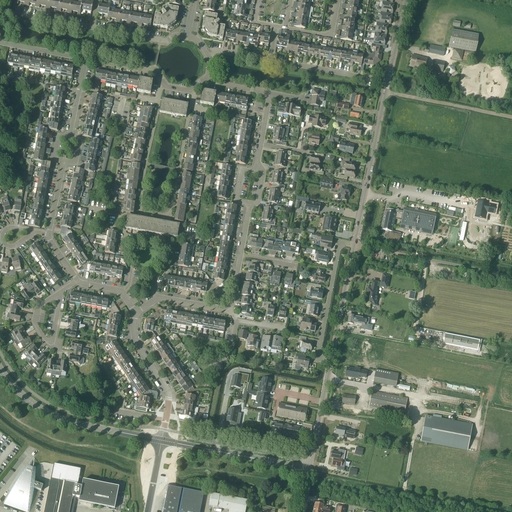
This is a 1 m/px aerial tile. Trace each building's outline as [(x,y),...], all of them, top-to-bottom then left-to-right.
[(392,12),(394,4),(385,2),(383,2),(381,9),(378,9),(378,12),(381,13),(385,13),(385,10),(392,12)] [(160,17),(160,16),(160,15),(155,14),(153,27),(157,27),(157,26),(159,27),(159,28),(167,29),(171,27),(176,23),(178,9),(166,7),(165,11),(166,12),(167,12),(166,13),(165,14),(164,14),(163,12),(161,14),(162,15),(162,16),(161,17),(160,17)] [(390,22),(392,15),(385,13),(381,13),(379,20),(376,20),(376,23),(377,23),(383,24),(383,21),(390,22)] [(215,21),(216,21),(217,16),(213,15),(205,14),(202,28),(208,37),(216,38),(217,37),(219,38),(219,39),(223,39),(225,27),(220,26),(219,27),(219,28),(218,27),(217,26),(218,26),(217,25),(219,24),(218,22),(216,24),(216,23),(215,22),(215,21)] [(370,28),(369,32),(375,33),(379,34),(379,31),(387,33),(388,25),(383,24),(377,23),(375,30),(373,30),(373,29),(370,28)] [(478,35),(452,30),(449,48),(475,53),(478,35)] [(385,43),(386,36),(379,34),(375,33),(374,40),(371,39),(370,44),(372,44),(377,45),(378,42),(385,43)] [(380,61),(382,49),(380,49),(381,46),(377,45),(372,44),(371,47),(376,48),(375,53),(373,53),(370,55),(377,64),(380,61)] [(445,48),(430,45),(428,53),(443,56),(445,48)] [(463,52),(454,50),(452,59),(461,61),(463,52)] [(361,64),(373,66),(377,64),(370,55),(368,56),(368,58),(363,57),(362,57),(361,64)] [(427,59),(412,56),(409,67),(424,70),(427,59)] [(445,63),(434,61),(432,70),(443,72),(445,63)] [(138,88),(137,92),(150,95),(153,81),(140,79),(139,79),(138,88)] [(318,91),(312,90),(311,96),(313,96),(311,105),(319,107),(320,99),(324,100),(325,94),(318,93),(318,91)] [(200,104),(207,105),(213,106),(214,102),(216,93),(215,93),(202,91),(200,104)] [(102,97),(92,94),(91,98),(92,99),(92,100),(101,102),(102,102),(103,97),(102,97)] [(353,94),(350,105),(354,106),(354,107),(361,109),(363,98),(356,97),(357,94),(353,94)] [(162,100),(159,113),(161,113),(186,118),(188,105),(175,102),(162,100)] [(152,110),(142,107),(140,113),(151,115),(152,110)] [(99,124),(100,118),(97,118),(87,115),(86,119),(87,120),(87,121),(98,124),(99,124)] [(325,126),(325,125),(326,125),(326,124),(327,122),(326,121),(325,121),(326,120),(322,119),(322,118),(314,117),(309,117),(308,123),(313,124),(312,127),(320,128),(321,125),(325,126)] [(357,128),(357,125),(350,124),(349,128),(351,128),(349,135),(360,137),(361,129),(357,129),(357,128)] [(85,132),(96,134),(97,129),(85,126),(84,130),(85,130),(85,132)] [(288,132),(289,128),(286,128),(281,127),(280,127),(280,130),(276,129),(274,129),(273,135),(284,137),(287,137),(288,131),(288,132)] [(83,133),(82,137),(86,138),(91,139),(92,139),(94,140),(96,134),(85,132),(84,133),(83,133)] [(320,135),(313,134),(313,137),(312,138),(309,137),(308,144),(309,144),(308,147),(314,148),(314,145),(318,146),(320,139),(319,139),(320,135)] [(278,142),(277,145),(285,147),(286,144),(283,143),(284,137),(273,135),(272,141),(273,142),(278,142)] [(338,143),(339,138),(336,137),(331,137),(330,144),(335,145),(335,142),(338,143)] [(341,143),(339,151),(353,154),(354,146),(341,143)] [(284,151),(283,154),(278,153),(276,153),(275,159),(286,161),(287,155),(290,156),(291,152),(284,151)] [(309,163),(310,163),(319,165),(320,158),(323,159),(324,156),(318,154),(317,157),(316,157),(310,156),(309,163)] [(274,166),(276,166),(281,167),(280,170),(288,171),(288,168),(285,167),(286,161),(275,159),(274,166)] [(356,165),(349,163),(349,160),(344,159),(343,162),(342,169),(344,170),(345,170),(346,170),(354,171),(355,171),(356,165)] [(309,170),(316,171),(315,174),(316,174),(323,176),(323,173),(322,172),(322,170),(319,170),(320,165),(319,165),(310,163),(309,170)] [(280,173),(275,172),(273,172),(272,178),(283,180),(284,174),(287,174),(288,171),(280,170),(280,173)] [(346,170),(345,170),(344,177),(340,176),(339,179),(347,180),(348,177),(354,179),(356,172),(355,171),(354,171),(346,170)] [(271,184),(272,184),(277,185),(277,188),(284,190),(285,186),(281,186),(283,180),(272,178),(271,184)] [(321,179),(320,187),(331,189),(332,182),(321,179)] [(79,192),(82,193),(83,188),(80,187),(72,185),(71,186),(70,186),(69,190),(79,192)] [(276,191),(271,190),(270,190),(269,196),(279,198),(280,192),(284,193),(284,190),(277,188),(276,191)] [(338,195),(337,200),(341,201),(341,200),(347,201),(348,197),(349,197),(350,189),(342,188),(340,196),(338,195)] [(227,200),(228,196),(226,195),(227,194),(218,192),(216,192),(215,199),(223,200),(224,199),(227,200)] [(269,203),(273,204),(272,206),(272,207),(278,208),(281,208),(281,205),(278,204),(279,198),(269,196),(267,203),(269,203)] [(8,198),(1,200),(3,207),(0,207),(0,211),(2,214),(4,217),(6,215),(5,212),(11,211),(10,207),(8,198)] [(15,206),(10,207),(11,211),(11,215),(14,214),(15,211),(20,212),(22,199),(16,198),(15,206)] [(477,207),(475,215),(485,217),(486,212),(494,214),(496,206),(488,204),(488,203),(478,201),(478,204),(477,207)] [(306,202),(304,211),(318,214),(320,205),(306,202)] [(65,209),(66,209),(66,211),(74,213),(76,213),(77,212),(78,209),(77,209),(77,208),(66,205),(65,209)] [(265,208),(263,208),(262,214),(273,216),(274,210),(277,211),(278,208),(272,207),(272,206),(271,206),(270,209),(265,208)] [(389,213),(387,213),(384,212),(381,230),(388,232),(388,231),(392,232),(394,220),(402,221),(400,229),(408,231),(420,233),(432,235),(431,236),(432,236),(436,215),(404,209),(403,212),(388,209),(387,209),(390,210),(389,213)] [(267,225),(275,226),(275,223),(272,222),(273,216),(262,214),(261,221),(263,221),(268,222),(267,225)] [(143,218),(127,215),(125,227),(128,228),(128,229),(140,231),(143,218)] [(164,222),(143,218),(140,231),(158,235),(161,235),(164,222)] [(323,225),(322,229),(322,230),(325,231),(334,233),(337,220),(327,218),(326,224),(324,224),(323,225)] [(72,224),(63,222),(63,223),(62,222),(61,227),(62,227),(61,230),(67,231),(68,228),(70,229),(72,224)] [(180,225),(164,222),(161,235),(174,238),(175,236),(177,237),(180,225)] [(71,232),(67,231),(67,234),(60,233),(60,235),(63,240),(62,240),(64,244),(65,243),(66,244),(67,244),(74,239),(75,238),(71,232)] [(401,234),(392,232),(388,231),(388,232),(387,236),(385,235),(385,238),(387,238),(386,242),(398,245),(401,234)] [(311,238),(317,240),(317,241),(321,242),(320,244),(320,247),(324,248),(324,249),(327,249),(330,250),(331,244),(332,242),(328,241),(329,237),(318,235),(312,234),(311,238)] [(257,239),(258,239),(258,236),(250,235),(247,247),(256,248),(257,244),(257,239)] [(76,244),(77,244),(74,239),(67,244),(66,244),(67,246),(66,246),(68,249),(76,244)] [(257,239),(257,244),(256,248),(264,250),(265,244),(266,241),(258,239),(257,239)] [(274,242),(266,241),(265,244),(264,250),(272,251),(274,244),(274,242)] [(274,242),(274,244),(272,251),(281,253),(281,251),(282,244),(283,243),(274,242)] [(283,243),(282,244),(281,251),(290,253),(291,244),(283,242),(283,243)] [(41,246),(38,243),(30,248),(33,253),(40,248),(40,247),(41,246)] [(72,253),(80,248),(77,244),(76,244),(68,249),(71,253),(72,252),(72,253)] [(298,254),(300,245),(291,244),(290,253),(298,254)] [(36,257),(44,252),(42,248),(41,249),(40,248),(33,253),(36,257)] [(80,248),(72,253),(73,254),(72,255),(74,258),(83,253),(80,248)] [(315,255),(316,255),(318,255),(317,261),(328,263),(329,256),(322,254),(323,251),(316,250),(316,251),(315,255)] [(44,252),(36,257),(39,262),(46,257),(46,256),(47,255),(44,252)] [(83,253),(74,258),(77,262),(78,261),(79,262),(86,257),(83,253)] [(16,255),(17,258),(12,260),(13,264),(15,272),(21,271),(19,263),(23,260),(19,254),(16,255)] [(12,260),(11,256),(8,257),(8,260),(3,259),(2,263),(1,272),(7,273),(8,265),(13,264),(12,260)] [(46,257),(39,262),(42,266),(51,261),(48,257),(47,258),(46,257)] [(91,263),(89,262),(86,257),(79,262),(79,263),(78,264),(81,268),(82,267),(84,271),(86,271),(87,265),(90,266),(91,263)] [(51,261),(42,266),(45,271),(53,266),(52,265),(53,264),(51,261)] [(87,265),(86,271),(89,272),(89,273),(93,274),(93,272),(95,273),(96,264),(91,263),(90,266),(87,265)] [(250,266),(249,267),(248,272),(254,273),(259,274),(260,270),(263,270),(264,265),(257,264),(256,267),(250,266)] [(53,266),(45,271),(48,275),(57,270),(54,266),(53,267),(53,266)] [(318,269),(317,275),(314,275),(313,276),(312,279),(313,280),(315,281),(324,283),(325,276),(322,276),(322,275),(323,275),(324,271),(318,269)] [(46,277),(49,281),(51,280),(59,275),(58,273),(59,273),(57,270),(48,275),(46,277)] [(248,275),(246,275),(246,281),(251,282),(256,282),(257,278),(259,279),(260,274),(259,274),(254,273),(253,276),(248,275)] [(281,274),(276,273),(274,274),(273,279),(270,279),(269,285),(274,286),(275,283),(279,283),(281,274)] [(215,280),(214,282),(218,287),(222,284),(223,281),(224,282),(225,277),(224,277),(224,276),(215,274),(214,280),(215,280)] [(55,284),(63,279),(61,275),(60,276),(59,275),(51,280),(55,284)] [(292,276),(287,275),(285,284),(289,285),(288,288),(293,289),(294,283),(291,283),(292,277),(292,276)] [(386,288),(388,279),(382,278),(380,287),(386,288)] [(23,279),(19,282),(22,286),(24,290),(20,293),(26,302),(31,298),(30,296),(33,294),(31,291),(27,286),(23,279)] [(207,282),(202,281),(200,292),(202,292),(201,293),(206,294),(206,293),(209,294),(213,291),(209,285),(207,285),(207,284),(208,283),(207,282)] [(36,282),(32,285),(31,283),(27,286),(31,291),(33,294),(35,292),(37,294),(42,291),(36,282)] [(243,289),(254,291),(254,287),(257,288),(257,283),(256,282),(251,282),(251,284),(245,283),(244,284),(243,289)] [(368,289),(367,292),(368,292),(367,297),(368,297),(367,302),(370,303),(370,305),(376,307),(377,303),(375,302),(376,302),(377,298),(376,297),(375,297),(376,291),(376,290),(377,283),(372,282),(371,289),(368,289)] [(311,292),(310,298),(316,299),(321,300),(322,291),(318,290),(319,286),(308,284),(307,291),(311,292)] [(243,295),(247,296),(247,299),(253,300),(254,300),(255,295),(253,295),(254,291),(243,289),(242,294),(243,295)] [(13,294),(11,297),(14,299),(13,305),(8,304),(7,309),(16,311),(19,311),(19,308),(22,309),(24,303),(18,301),(19,299),(13,294)] [(107,300),(107,299),(103,298),(102,308),(109,309),(109,310),(115,306),(113,303),(112,301),(107,300)] [(241,303),(242,304),(248,306),(247,308),(252,309),(254,310),(254,305),(252,304),(253,300),(247,299),(242,298),(241,303)] [(305,301),(304,305),(310,306),(308,315),(317,317),(319,307),(315,307),(316,303),(305,301)] [(268,316),(273,317),(275,307),(271,307),(271,303),(266,302),(266,303),(265,309),(268,309),(267,315),(268,316)] [(279,318),(284,319),(285,318),(286,312),(289,313),(290,306),(285,305),(284,309),(280,308),(279,318)] [(254,319),(255,314),(252,313),(252,309),(247,308),(242,307),(241,312),(242,314),(247,315),(247,318),(254,319)] [(110,315),(109,320),(120,322),(121,317),(120,317),(121,314),(120,313),(118,311),(117,308),(111,312),(110,315)] [(6,313),(8,314),(7,318),(10,319),(20,322),(21,315),(18,314),(19,311),(16,311),(7,309),(6,313)] [(168,311),(160,310),(159,310),(163,316),(163,317),(164,317),(164,319),(165,319),(165,323),(170,324),(172,311),(169,310),(168,311)] [(147,320),(146,320),(145,325),(154,327),(155,321),(161,318),(157,312),(154,314),(147,319),(147,320)] [(349,315),(347,324),(353,324),(362,326),(361,330),(368,331),(371,331),(372,326),(368,325),(369,319),(349,315)] [(69,317),(67,324),(70,324),(69,327),(73,328),(79,329),(84,330),(85,326),(80,325),(81,320),(69,317)] [(315,332),(316,325),(310,323),(310,320),(303,318),(301,330),(306,330),(306,328),(310,329),(309,331),(315,332)] [(156,327),(154,327),(145,325),(144,331),(145,331),(145,332),(152,342),(157,338),(153,332),(153,331),(155,331),(156,327)] [(22,338),(23,336),(22,334),(25,332),(21,326),(13,332),(11,333),(16,341),(22,338)] [(79,334),(79,329),(73,328),(72,331),(66,330),(65,337),(75,338),(76,333),(79,334)] [(105,342),(109,343),(109,340),(115,341),(116,341),(117,338),(118,333),(107,331),(106,336),(105,342)] [(247,332),(239,331),(238,339),(246,340),(247,332)] [(452,335),(450,343),(451,343),(451,344),(455,345),(455,343),(460,344),(460,346),(463,346),(466,346),(466,344),(472,345),(471,348),(478,349),(478,348),(484,349),(485,341),(452,335)] [(14,342),(16,346),(20,344),(23,348),(31,343),(28,337),(25,339),(23,336),(22,338),(16,341),(14,342)] [(247,347),(255,348),(254,350),(258,351),(259,344),(256,343),(257,337),(249,336),(248,339),(247,339),(247,343),(248,343),(247,347)] [(159,337),(157,338),(152,342),(151,342),(154,347),(163,341),(159,337)] [(260,350),(264,350),(266,351),(267,348),(271,348),(273,338),(266,337),(265,340),(265,343),(261,343),(260,350)] [(279,344),(280,338),(273,337),(273,338),(271,348),(271,350),(275,351),(281,352),(282,345),(279,344)] [(306,352),(306,350),(311,350),(313,343),(306,341),(306,338),(300,337),(299,342),(302,342),(301,349),(301,350),(301,352),(305,353),(306,352)] [(109,340),(109,343),(105,346),(104,349),(107,353),(110,352),(118,346),(115,342),(116,341),(115,341),(109,340)] [(157,352),(166,346),(163,341),(154,347),(157,352)] [(72,342),(71,348),(74,349),(73,352),(76,353),(83,354),(87,355),(88,350),(81,349),(82,344),(72,342)] [(168,344),(166,346),(157,352),(160,356),(171,348),(168,344)] [(33,345),(25,352),(23,354),(27,358),(26,359),(29,362),(37,354),(35,352),(37,349),(33,345)] [(113,356),(121,350),(118,346),(110,352),(113,356)] [(174,353),(171,348),(160,356),(163,360),(172,354),(174,353)] [(121,350),(113,356),(116,361),(124,355),(121,350)] [(73,352),(73,355),(70,355),(69,361),(79,363),(79,364),(80,366),(83,364),(84,360),(83,359),(82,358),(83,354),(76,353),(73,352)] [(39,356),(37,354),(29,362),(28,363),(31,366),(34,364),(37,367),(36,367),(36,368),(36,369),(37,369),(38,369),(39,369),(39,368),(39,367),(39,366),(40,366),(39,366),(46,359),(42,354),(39,356)] [(166,365),(175,359),(172,354),(163,360),(166,365)] [(124,355),(116,361),(119,365),(128,359),(124,355)] [(304,368),(304,367),(308,368),(308,367),(310,367),(311,362),(309,362),(309,361),(302,360),(302,356),(296,355),(295,360),(298,361),(297,366),(295,365),(295,368),(295,370),(297,371),(298,371),(299,371),(300,369),(301,368),(304,368)] [(128,359),(119,365),(122,370),(131,364),(128,359)] [(169,369),(178,363),(175,359),(166,365),(169,369)] [(47,370),(47,374),(51,375),(56,376),(57,367),(57,364),(54,364),(55,361),(48,360),(47,370)] [(57,364),(57,367),(56,376),(60,376),(61,372),(66,373),(67,363),(61,362),(60,364),(57,364)] [(172,374),(181,368),(178,363),(169,369),(172,374)] [(131,364),(122,370),(125,374),(134,368),(131,364)] [(175,378),(186,371),(183,366),(181,368),(172,374),(175,378)] [(128,379),(137,373),(134,368),(125,374),(128,379)] [(347,368),(346,376),(353,378),(354,375),(356,375),(356,377),(359,377),(365,378),(367,372),(360,371),(354,370),(347,368)] [(399,375),(377,370),(374,382),(397,387),(399,375)] [(189,375),(186,371),(175,378),(178,383),(189,375)] [(131,383),(140,377),(137,373),(128,379),(131,383)] [(233,375),(230,387),(240,389),(241,385),(241,382),(245,382),(247,383),(249,376),(239,374),(239,376),(236,376),(233,375)] [(181,387),(192,380),(189,375),(178,383),(181,387)] [(140,377),(131,383),(134,388),(143,382),(140,377)] [(259,382),(257,393),(267,394),(267,393),(269,394),(272,380),(262,378),(261,383),(259,382)] [(193,386),(196,384),(192,380),(181,387),(185,392),(185,391),(188,392),(194,393),(194,392),(194,389),(193,386)] [(143,382),(134,388),(137,392),(146,386),(143,382)] [(146,386),(137,392),(140,397),(144,394),(150,396),(150,395),(151,395),(151,394),(146,386)] [(197,397),(193,396),(194,393),(188,392),(187,395),(186,395),(185,400),(196,402),(197,397)] [(368,407),(404,415),(407,400),(372,392),(368,407)] [(266,396),(267,394),(257,393),(255,403),(257,403),(256,408),(266,410),(268,397),(266,396)] [(139,402),(150,404),(151,399),(151,395),(150,395),(150,396),(144,394),(140,397),(139,402)] [(356,397),(354,396),(343,395),(342,403),(354,405),(356,397)] [(147,409),(148,410),(150,404),(139,402),(138,408),(138,409),(147,410),(147,409)] [(280,404),(277,416),(305,421),(307,409),(280,404)] [(228,417),(227,421),(230,422),(230,425),(236,426),(235,432),(237,432),(238,427),(239,424),(240,418),(237,418),(238,412),(236,411),(236,410),(229,409),(228,414),(228,415),(228,417),(227,417),(228,417)] [(185,420),(192,422),(195,422),(196,414),(193,413),(183,411),(182,416),(185,417),(185,420)] [(426,416),(421,441),(467,451),(472,425),(426,416)] [(282,435),(284,425),(276,423),(273,422),(272,426),(275,427),(274,433),(276,434),(279,434),(282,435)] [(284,425),(282,434),(282,435),(285,435),(297,437),(299,428),(293,427),(291,426),(287,425),(284,425)] [(345,429),(337,427),(335,434),(339,435),(339,437),(342,437),(342,436),(343,436),(344,435),(345,435),(345,437),(354,439),(355,432),(352,431),(353,431),(345,429)] [(406,442),(383,437),(382,445),(395,448),(396,445),(405,447),(406,442)] [(332,450),(331,457),(334,458),(343,460),(345,450),(338,449),(338,452),(332,450)] [(333,458),(332,465),(337,466),(337,469),(344,470),(346,460),(343,460),(334,458),(333,458)] [(52,479),(45,511),(69,511),(73,497),(79,498),(79,502),(115,509),(118,494),(119,487),(83,480),(82,487),(77,486),(80,470),(55,465),(52,479)] [(5,503),(28,511),(31,488),(40,491),(42,486),(31,482),(32,472),(27,469),(5,503)] [(167,485),(166,494),(162,511),(180,511),(185,488),(167,485)] [(200,511),(205,492),(185,488),(180,511),(200,511)] [(217,508),(220,495),(211,494),(209,507),(217,508)] [(245,511),(248,501),(220,495),(217,508),(229,510),(228,511),(245,511)] [(320,504),(315,503),(313,511),(317,511),(328,511),(330,508),(320,505),(320,504)]
